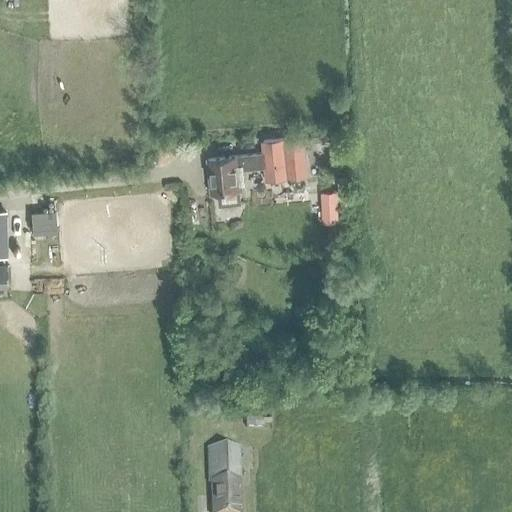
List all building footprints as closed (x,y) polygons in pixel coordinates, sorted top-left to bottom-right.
[(307,177),(303,138),(262,142),(263,154),(205,159),(209,193),(217,193),(218,206),(238,204),(237,191),(238,191),(236,170),(265,167),(266,181),(307,177)] [(320,192),(321,223),(338,223),(336,191),(320,192)] [(56,210),(30,210),(30,233),(56,233),(56,210)] [(246,417),(246,429),(262,429),(263,417),(246,417)] [(211,485),(211,511),(239,511),(239,484),(239,449),(208,450),(208,485),(211,485)]
